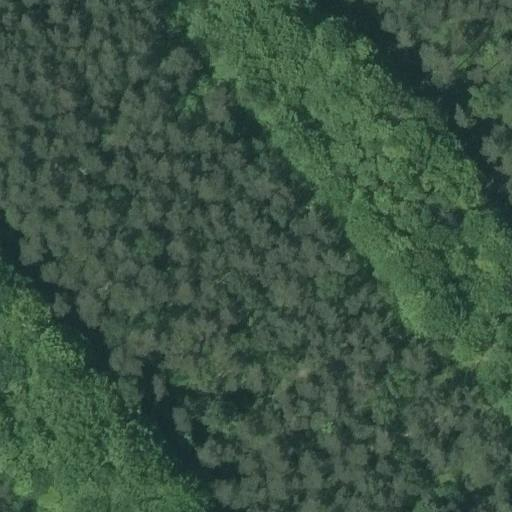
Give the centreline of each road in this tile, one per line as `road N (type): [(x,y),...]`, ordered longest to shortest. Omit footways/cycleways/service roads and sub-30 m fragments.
road 1 (track): [(239,0),(511,332)]
road 2 (track): [(0,365),(118,511)]
